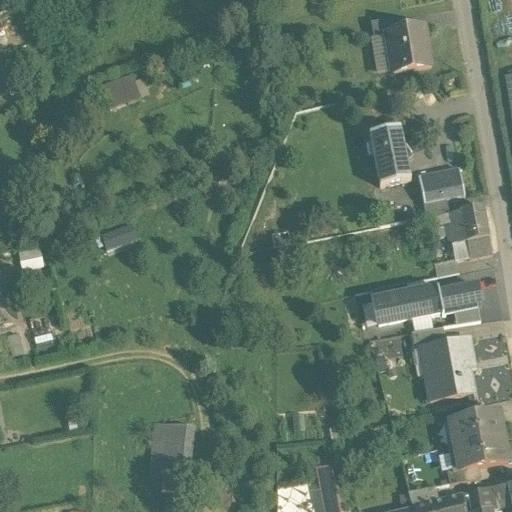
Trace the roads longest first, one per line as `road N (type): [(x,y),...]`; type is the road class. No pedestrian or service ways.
road 1 (track): [(0,379),(127,354),(157,355),(179,367),(203,420),(207,511)]
road 2 (unclassified): [(459,0),(511,298)]
